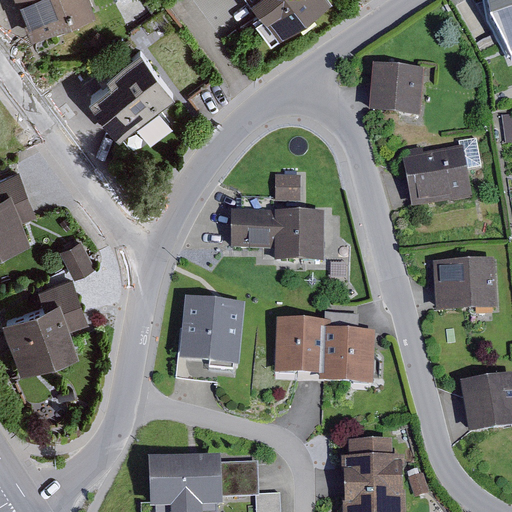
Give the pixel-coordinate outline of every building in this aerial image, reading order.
[(15,0),(32,42),(96,17),(89,0),(15,0)] [(330,0),(248,0),(264,21),(256,26),(272,47),(332,2),(330,0)] [(511,0),(487,0),(486,1),(491,34),(511,67),(511,66),(511,0)] [(109,43),(97,33),(89,43),(100,53),(109,43)] [(89,102),(120,142),(175,100),(141,54),(106,80),(111,86),(89,102)] [(369,119),(421,123),(425,75),(373,71),(371,94),(369,119)] [(511,144),(511,116),(502,118),(506,145),(511,144)] [(407,190),(412,213),(472,202),(466,173),(482,170),(477,142),(458,146),(459,151),(424,158),(423,151),(409,154),(410,161),(402,162),(407,190)] [(0,258),(32,246),(23,223),(37,218),(20,173),(0,180),(0,258)] [(275,178),(275,205),(301,205),(301,178),(275,178)] [(274,200),(241,200),(241,218),(274,218),(274,200)] [(241,218),(232,218),(232,254),(275,254),(275,268),(324,268),(324,218),(274,218),(241,218)] [(75,280),(96,269),(81,242),(60,253),(75,280)] [(436,319),(499,315),(496,264),(433,268),(435,298),(436,319)] [(44,310),(2,324),(21,378),(79,358),(70,331),(88,325),(72,280),(38,291),(44,310)] [(184,303),(177,378),(199,381),(217,382),(218,377),(237,379),(244,308),(217,306),(184,303)] [(323,325),(275,324),(274,381),(322,382),(322,390),(374,391),(375,337),(359,337),(359,317),(323,316),(323,325)] [(464,416),(469,440),(511,432),(511,379),(460,388),(464,416)] [(343,509),(343,511),(406,511),(406,497),(403,497),(403,472),(405,472),(405,463),(394,463),(393,446),(349,447),(349,465),(342,465),(342,480),(344,480),(345,509),(343,509)] [(220,464),(149,467),(150,506),(150,511),(221,511),(222,501),(260,500),(259,466),(220,467),(220,464)] [(408,481),(415,500),(430,495),(423,476),(408,481)] [(261,488),(261,511),(286,511),(285,487),(261,488)]
